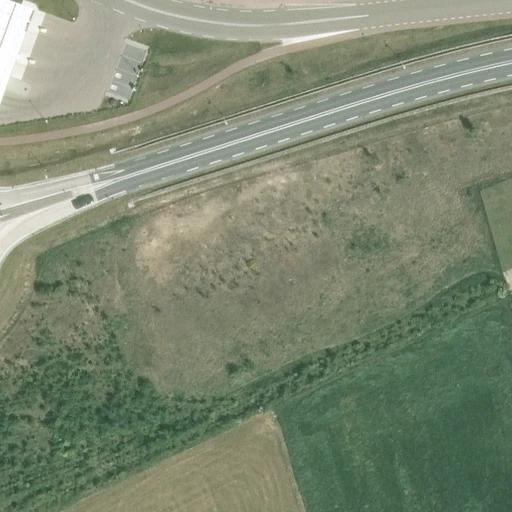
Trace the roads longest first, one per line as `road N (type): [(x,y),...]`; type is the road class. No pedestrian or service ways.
road 1 (primary): [(511,63),(388,93),(112,181)]
road 2 (tertiary): [(128,0),(258,25),(511,0)]
road 3 (primary): [(0,240),(112,181)]
